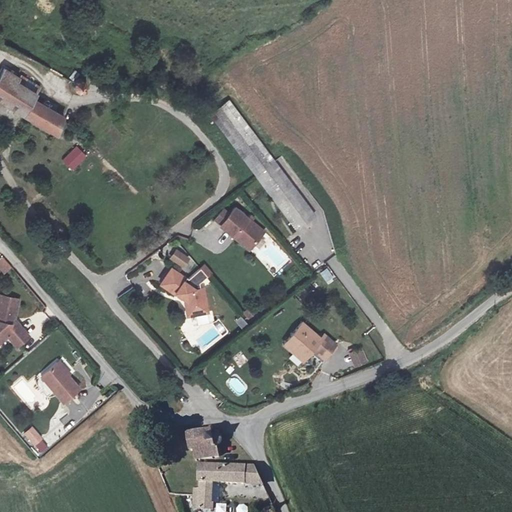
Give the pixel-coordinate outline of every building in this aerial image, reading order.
[(72,80),(61,83),(66,99),(77,97),(82,91),(81,85),(77,81),(72,80)] [(0,81),(0,112),(45,135),(54,120),(23,104),(29,93),(9,83),(8,85),(0,81)] [(307,221),(223,104),(205,118),(290,234),(307,221)] [(62,160),(74,171),(88,155),(76,145),(62,160)] [(36,193),(34,191),(32,189),(29,188),(24,188),(20,192),(19,196),(19,199),(22,203),(25,205),(30,205),(34,204),(36,200),(37,196),(36,193)] [(255,237),(228,214),(214,230),(226,240),(229,237),(245,250),(255,237)] [(188,257),(174,248),(169,257),(182,269),(188,257)] [(2,256),(0,257),(0,269),(5,275),(13,267),(2,256)] [(329,266),(320,271),(327,283),(336,278),(329,266)] [(172,279),(158,270),(149,286),(163,295),(164,294),(174,300),(172,301),(175,312),(182,310),(183,315),(195,312),(190,290),(183,290),(171,283),(172,279)] [(0,348),(4,354),(18,342),(8,331),(6,333),(3,329),(4,306),(0,305),(0,348)] [(292,327),(273,346),(282,355),(287,350),(296,359),(301,353),(312,364),(325,351),(314,340),(310,344),(292,327)] [(364,347),(350,351),(354,367),(368,363),(364,347)] [(350,357),(339,360),(343,373),(354,370),(350,357)] [(54,406),(70,394),(47,367),(31,380),(54,406)] [(236,377),(227,386),(239,397),(247,388),(236,377)] [(35,426),(24,432),(38,455),(49,448),(35,426)] [(216,427),(188,432),(192,450),(196,450),(198,463),(222,458),(219,448),(224,447),(223,433),(216,427)] [(196,487),(194,500),(211,501),(212,488),(252,487),(253,476),(247,476),(248,470),(202,470),(201,487),(196,487)]
